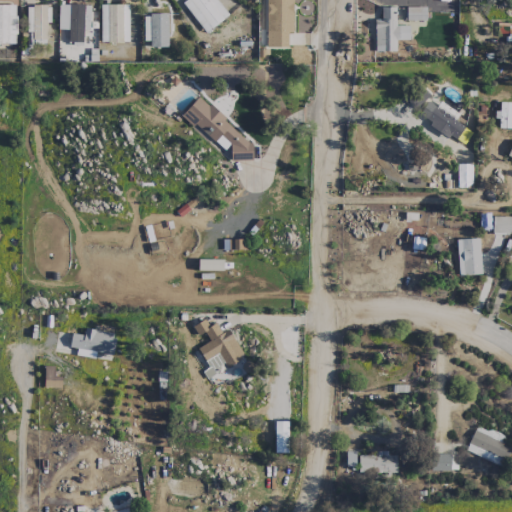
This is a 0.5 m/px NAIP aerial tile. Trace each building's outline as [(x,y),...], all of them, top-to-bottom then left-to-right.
[(184,0),(182,2),(204,33),(228,15),(216,0),(184,0)] [(292,0),(265,0),(265,47),(287,47),(287,33),(292,33),(292,0)] [(0,43),(15,43),(15,4),(0,4),(0,43)] [(63,4),(62,27),(68,27),(67,42),(83,42),(83,30),(89,30),(89,5),(63,4)] [(100,42),(128,42),(128,4),(100,5),(100,42)] [(26,5),(26,31),(32,31),(32,39),(46,39),(46,6),(26,5)] [(374,52),(395,51),(395,40),(409,40),(408,26),(395,26),(395,7),(380,7),(381,18),(374,18),(374,52)] [(405,21),(425,21),(425,7),(405,7),(405,21)] [(143,40),(149,40),(149,48),(169,47),(169,11),(143,12),(143,40)] [(252,159),(251,146),(224,121),(223,117),(209,104),(207,104),(198,96),(180,116),(190,125),(195,125),(220,147),(229,147),(230,161),(252,159)] [(471,132),(463,127),(467,120),(439,102),(436,106),(427,101),(419,114),(431,122),(429,125),(462,146),(471,132)] [(511,104),(499,104),(498,111),(496,111),(496,128),(511,128),(511,118),(511,117),(511,104)] [(471,164),(457,164),(457,188),(471,188),(471,164)] [(492,233),(511,233),(511,217),(492,216),(492,233)] [(462,275),(480,274),(479,239),(461,239),(462,275)] [(197,348),(208,368),(203,371),(212,386),(231,375),(226,366),(243,356),(227,329),(221,333),(215,323),(208,327),(204,319),(191,326),(197,336),(203,332),(209,341),(197,348)] [(115,334),(84,328),(83,335),(71,332),(68,347),(76,349),(75,355),(97,359),(98,352),(111,354),(115,334)] [(53,366),(43,366),(43,388),(61,388),(61,377),(53,376),(53,366)] [(503,436),(475,425),(465,451),(500,465),(509,445),(501,442),(503,436)] [(395,472),(395,455),(387,456),(387,451),(373,451),(374,455),(357,455),(358,473),(395,472)] [(449,454),(430,454),(430,471),(450,471),(449,454)]
